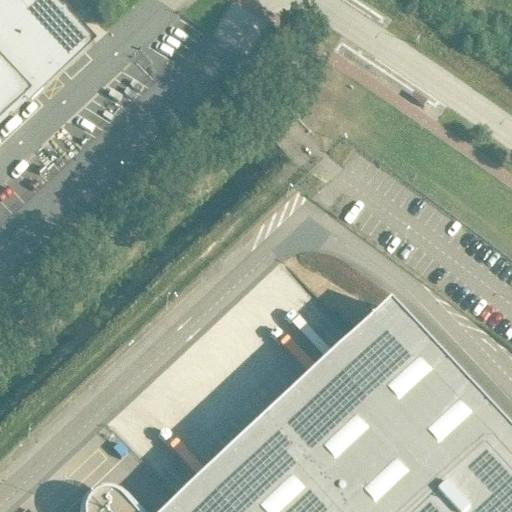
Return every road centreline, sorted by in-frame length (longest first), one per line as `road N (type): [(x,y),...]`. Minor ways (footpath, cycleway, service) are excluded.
road 1 (unclassified): [(0,365),(325,53)]
road 2 (unknown): [(511,309),(355,190),(334,189),(310,204),(293,239)]
road 3 (unclassified): [(315,0),(511,143)]
